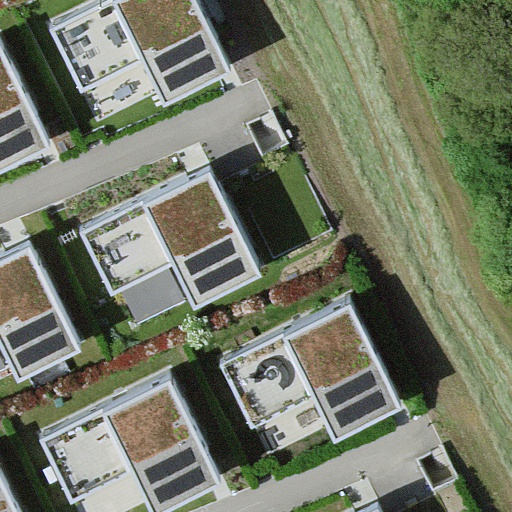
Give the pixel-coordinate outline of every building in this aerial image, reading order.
[(247,51),(222,0),(124,0),(98,12),(124,65),(176,40),(194,77),(247,51)] [(59,141),(16,51),(0,58),(0,153),(6,166),(59,141)] [(275,256),(232,166),(127,217),(152,270),(205,244),(222,281),(275,256)] [(93,329),(50,239),(0,263),(0,328),(23,318),(40,354),(93,329)] [(414,386),(371,296),(265,347),(291,400),(344,374),(361,411),(414,386)] [(225,460),(181,371),(76,421),(101,474),(154,449),(172,486),(225,460)] [(0,511),(37,511),(8,451),(0,455),(0,511)]
